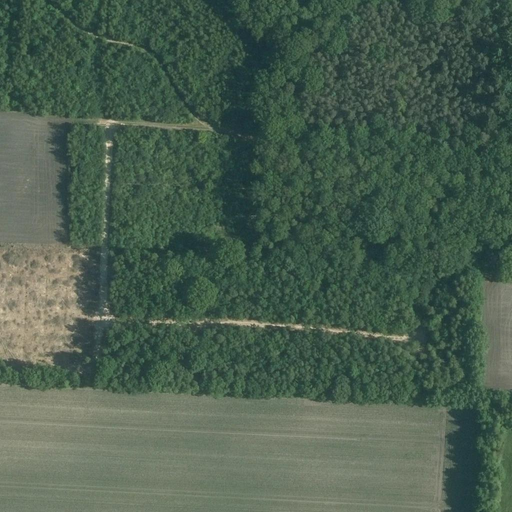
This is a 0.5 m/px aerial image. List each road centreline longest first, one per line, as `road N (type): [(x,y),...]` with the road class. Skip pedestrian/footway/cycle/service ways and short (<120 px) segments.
road 1 (track): [(511,147),(411,133),(218,133),(185,105),(155,53),(68,26),(41,0)]
road 2 (track): [(206,124),(76,118)]
